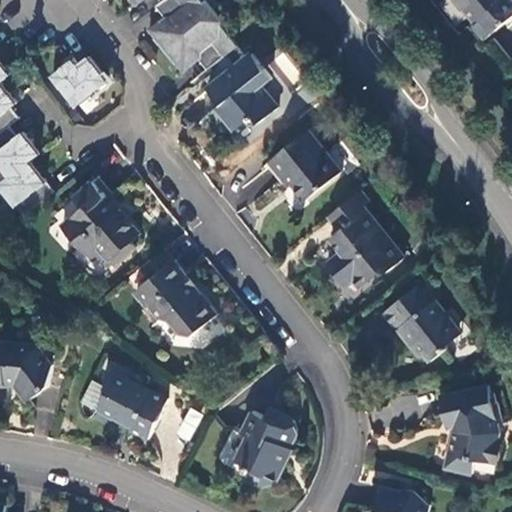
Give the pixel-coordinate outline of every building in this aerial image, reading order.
[(154,39),(164,52),(212,14),(200,0),(165,0),(161,4),(156,8),(164,18),(148,31),(155,39),(154,39)] [(511,17),(511,2),(510,0),(452,0),(471,23),(470,25),(483,41),(511,17)] [(198,62),(206,71),(237,46),(212,14),(164,52),(174,65),(175,65),(182,74),(198,62)] [(252,55),(208,89),(220,105),(217,109),(235,131),(254,117),(260,123),(278,109),(262,88),(272,80),(252,55)] [(76,108),(108,83),(89,58),(79,66),(74,61),(52,77),(76,108)] [(0,82),(10,75),(0,62),(0,82)] [(0,133),(8,127),(19,119),(11,109),(16,104),(0,82),(0,133)] [(0,167),(9,178),(28,163),(39,155),(23,134),(17,138),(8,127),(0,133),(0,167)] [(341,172),(308,130),(268,162),(282,179),(285,178),(304,200),(341,172)] [(0,185),(0,188),(23,218),(53,195),(28,163),(9,178),(0,185)] [(107,196),(94,181),(74,199),(83,208),(63,226),(80,246),(89,238),(102,252),(116,267),(136,247),(132,242),(140,235),(119,210),(117,212),(107,202),(107,196)] [(369,202),(360,191),(355,196),(363,206),(369,202)] [(363,206),(355,196),(328,217),(339,232),(330,240),(340,253),(327,265),(344,286),(353,281),(359,288),(380,272),(387,272),(404,258),(363,206)] [(93,260),(102,252),(89,238),(80,246),(93,260)] [(219,315),(165,249),(141,268),(151,279),(136,292),(148,306),(150,306),(162,320),(170,321),(182,334),(192,336),(219,315)] [(426,280),(384,313),(395,327),(402,327),(412,340),(411,349),(419,358),(428,359),(430,362),(447,348),(446,346),(457,337),(444,319),(444,311),(436,301),(440,297),(426,280)] [(39,344),(0,342),(0,384),(16,385),(28,400),(48,386),(52,365),(39,344)] [(149,441),(168,400),(130,381),(127,377),(115,371),(107,388),(109,393),(100,411),(132,427),(131,431),(149,441)] [(489,386),(440,397),(445,416),(449,415),(453,432),(445,468),(472,474),(475,460),(497,464),(502,444),(498,443),(499,432),(497,423),(502,423),(497,403),(493,404),(489,386)] [(265,419),(251,413),(241,434),(246,437),(235,461),(249,468),(245,479),(264,487),(273,484),(284,462),(282,460),(296,432),(293,422),(269,410),(265,419)] [(404,493),(381,488),(375,511),(371,510),(370,511),(428,511),(430,507),(415,492),(412,496),(404,494),(404,493)]
